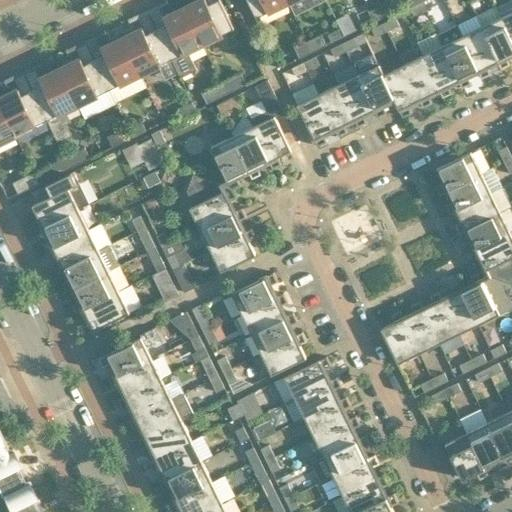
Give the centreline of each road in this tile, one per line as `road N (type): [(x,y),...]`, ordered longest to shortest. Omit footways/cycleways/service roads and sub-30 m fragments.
road 1 (residential): [(447,511),(304,217),(314,199),(511,102)]
road 2 (tertiary): [(51,386),(113,511)]
